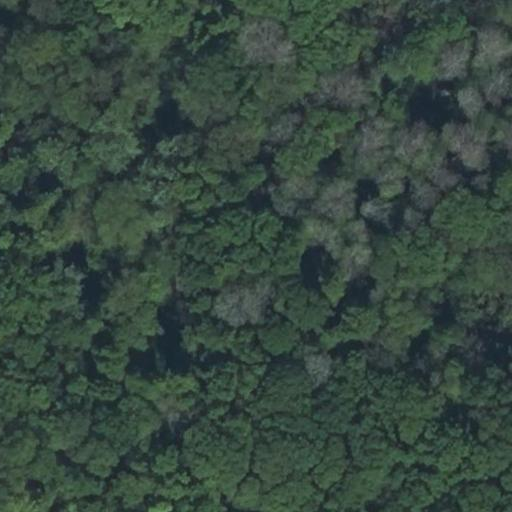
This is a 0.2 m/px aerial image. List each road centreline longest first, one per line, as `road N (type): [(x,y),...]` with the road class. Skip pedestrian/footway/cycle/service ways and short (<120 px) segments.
road 1 (track): [(219,511),(163,210),(158,133),(220,0)]
road 2 (track): [(158,133),(149,0)]
